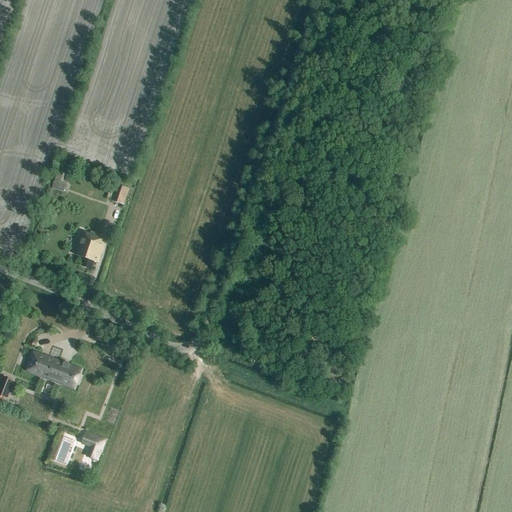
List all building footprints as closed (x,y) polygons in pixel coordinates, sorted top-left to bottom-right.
[(60,163),(52,189),(63,193),(65,185),(60,183),(66,164),(60,163)] [(112,201),(124,205),(129,190),(117,186),(112,201)] [(98,263),(105,241),(83,233),(75,255),(85,258),(82,266),(91,269),(94,262),(98,263)] [(34,353),(27,372),(74,389),(81,370),(34,353)] [(0,396),(8,400),(15,382),(0,376),(0,396)] [(105,441),(87,434),(83,444),(92,447),(89,455),(98,459),(105,441)]
